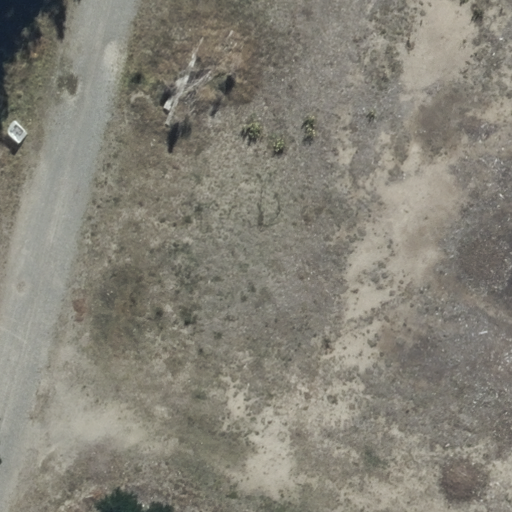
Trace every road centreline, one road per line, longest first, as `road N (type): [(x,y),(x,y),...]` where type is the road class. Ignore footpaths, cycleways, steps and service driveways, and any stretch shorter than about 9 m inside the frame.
road 1 (track): [(190,0),(56,511)]
road 2 (track): [(0,407),(291,511)]
